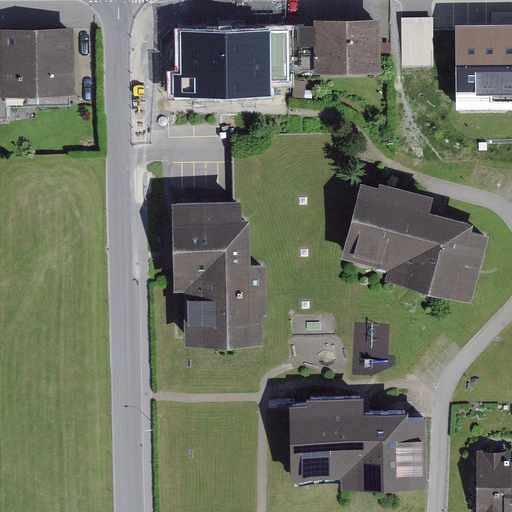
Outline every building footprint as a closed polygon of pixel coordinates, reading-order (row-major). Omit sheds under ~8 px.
[(511,4),(503,5),(504,25),(511,24),(511,4)] [(314,22),(298,22),(298,27),(291,27),(292,78),(322,78),(322,71),(381,70),(381,14),(314,15),(314,22)] [(483,16),(403,17),(403,65),(440,64),(440,77),(480,77),(480,81),(511,81),(511,24),(504,25),(499,25),(499,33),(483,33),(483,16)] [(74,24),(0,26),(0,76),(0,94),(6,94),(7,106),(70,104),(69,93),(76,93),(74,24)] [(256,42),(187,43),(188,83),(292,81),(292,78),(291,27),(291,24),(255,25),(256,42)] [(305,80),(294,80),(293,97),(305,97),(305,80)] [(511,96),(502,97),(503,138),(511,137),(511,96)] [(361,178),(341,254),(389,266),(387,276),(472,298),(490,230),(472,226),(474,218),(430,207),(434,192),(380,178),(379,183),(361,178)] [(242,197),(173,198),(174,287),(184,286),(186,340),(264,338),(263,311),(268,311),(267,260),(251,260),(250,215),(242,215),(242,197)] [(307,398),(290,398),(292,476),(340,475),(341,485),(430,483),(428,413),(410,413),(410,405),(364,406),(364,392),(307,393),(307,398)] [(511,511),(511,448),(477,449),(476,511),(511,511)]
